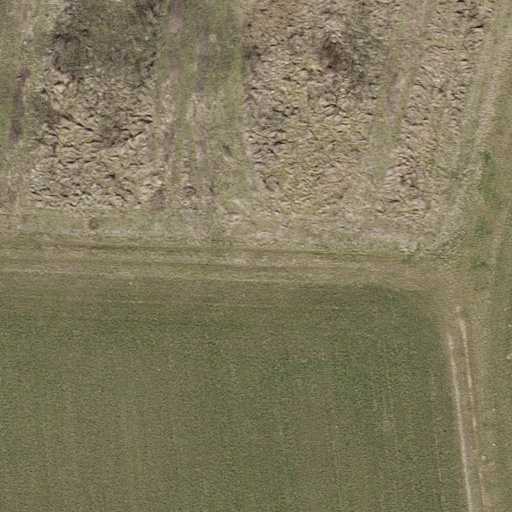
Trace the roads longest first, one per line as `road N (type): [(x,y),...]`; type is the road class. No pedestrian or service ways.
road 1 (track): [(0,247),(471,260)]
road 2 (track): [(483,511),(458,309),(511,110)]
